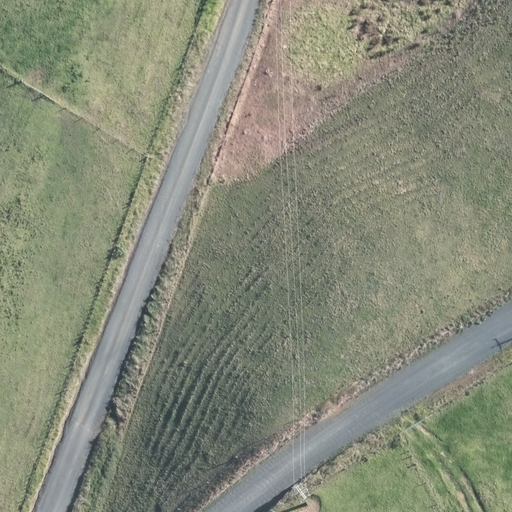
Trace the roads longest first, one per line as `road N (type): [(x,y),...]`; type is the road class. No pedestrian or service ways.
road 1 (unclassified): [(231,0),(222,52),(40,457),(31,511)]
road 2 (unclassified): [(213,511),(358,387),(511,306)]
